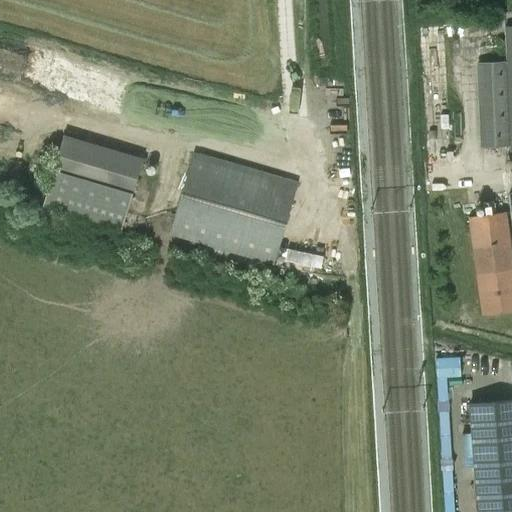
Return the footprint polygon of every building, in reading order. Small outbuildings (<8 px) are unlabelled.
[(419,26),(420,95),(451,95),(450,25),(419,26)] [(511,27),(505,28),(506,62),(476,63),(479,147),(509,146),(510,162),(511,161),(511,27)] [(143,158),(64,135),(43,208),(122,232),(143,158)] [(272,263),(296,183),(193,153),(169,233),(272,263)] [(511,257),(505,212),(467,218),(483,316),(511,311),(511,257)] [(440,377),(463,376),(462,356),(439,356),(440,377)] [(511,511),(511,398),(471,402),(479,511),(511,511)]
